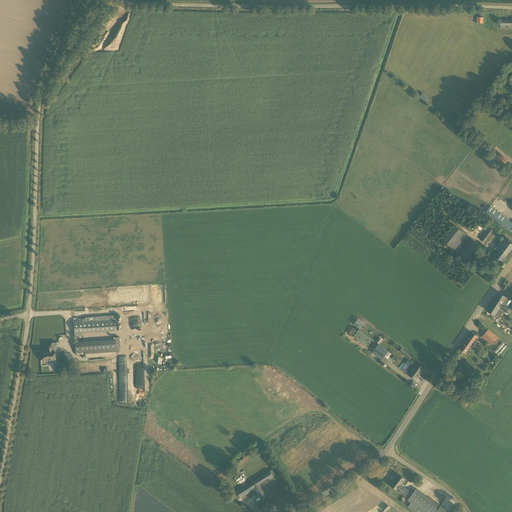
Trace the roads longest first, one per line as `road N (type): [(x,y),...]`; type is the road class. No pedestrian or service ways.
road 1 (unclassified): [(511,9),(180,8),(99,0)]
road 2 (unclassified): [(28,314),(37,104),(79,0)]
road 3 (tertiary): [(386,450),(511,263)]
road 4 (unclassified): [(0,484),(28,314)]
